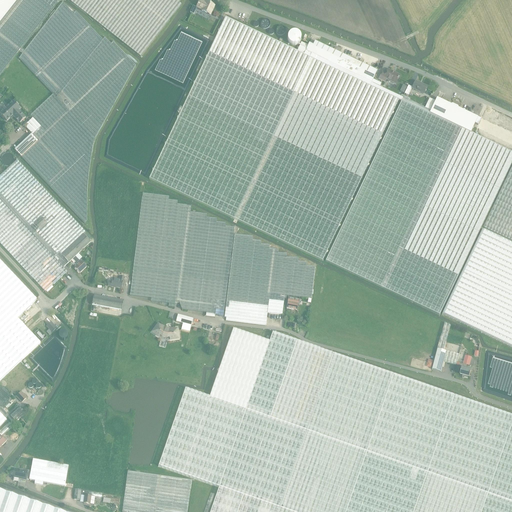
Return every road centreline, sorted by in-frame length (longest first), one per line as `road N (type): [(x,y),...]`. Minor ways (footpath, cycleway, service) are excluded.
road 1 (unclassified): [(511,407),(288,330),(156,308),(78,284),(49,303),(0,249)]
road 2 (unclassified): [(511,115),(231,0)]
